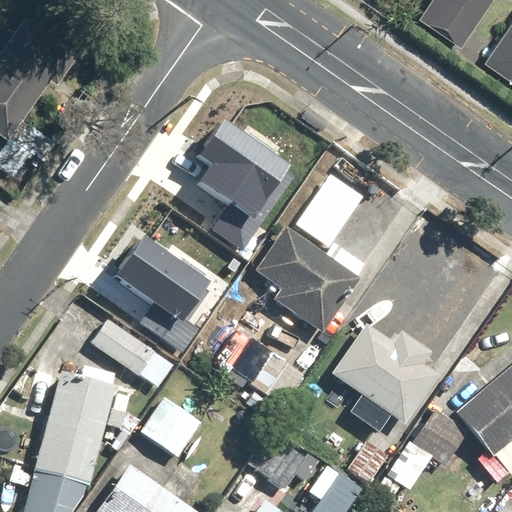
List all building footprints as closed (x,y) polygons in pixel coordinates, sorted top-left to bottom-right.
[(489,0),(426,0),(414,18),(455,48),(489,0)] [(511,12),(479,58),(511,81),(511,12)] [(66,46),(21,17),(0,49),(0,131),(7,136),(66,46)] [(200,166),(190,182),(221,202),(207,224),(235,242),(285,164),(211,117),(186,157),(200,166)] [(52,142),(21,121),(0,152),(0,167),(13,177),(28,154),(39,161),(52,142)] [(321,334),(358,282),(282,229),(245,281),(321,334)] [(141,239),(112,279),(147,304),(132,326),(178,358),(196,333),(180,322),(207,285),(141,239)] [(173,365),(104,321),(90,343),(158,388),(173,365)] [(365,324),(330,374),(406,426),(441,376),(365,324)] [(511,365),(455,411),(491,455),(511,438),(511,365)] [(112,389),(57,374),(19,511),(67,511),(83,488),(112,389)] [(173,457),(195,424),(162,402),(140,435),(173,457)] [(439,464),(464,434),(437,412),(412,441),(439,464)] [(271,442),(253,469),(282,489),(300,461),(271,442)] [(347,469),(366,482),(384,457),(365,444),(347,469)] [(188,511),(124,466),(91,511),(188,511)]
